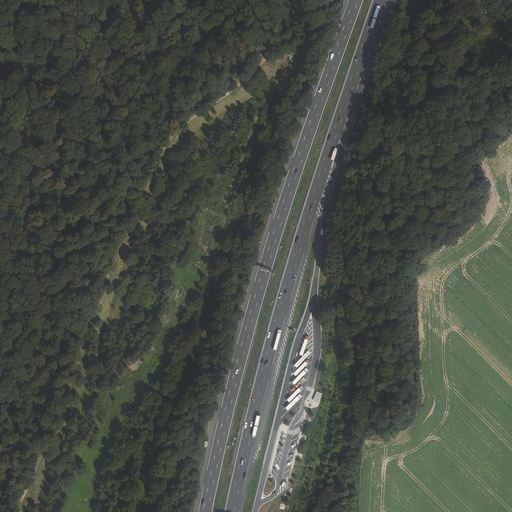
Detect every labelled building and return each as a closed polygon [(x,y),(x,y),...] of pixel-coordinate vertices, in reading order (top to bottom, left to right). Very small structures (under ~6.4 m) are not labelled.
[(299,364),(307,357),(304,354),(297,361),(299,364)] [(291,374),(294,376),(309,363),(306,360),(291,374)] [(303,369),(290,383),(292,386),(306,371),(303,369)] [(300,379),(288,392),(291,395),(286,400),(289,403),(283,409),(286,412),(300,397),(297,394),(303,388),(300,385),(303,381),(300,379)] [(323,395),(317,393),(314,403),(319,405),(323,395)]
